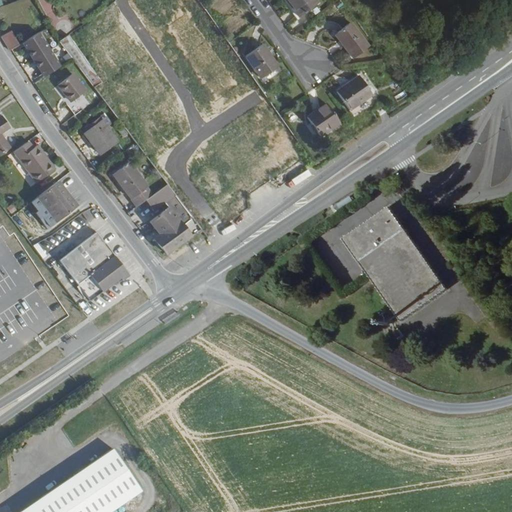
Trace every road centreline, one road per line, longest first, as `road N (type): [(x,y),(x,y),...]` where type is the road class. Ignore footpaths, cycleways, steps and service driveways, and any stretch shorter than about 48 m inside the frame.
road 1 (unclassified): [(201,274),(223,297),(398,397),(460,410),(511,402)]
road 2 (secondary): [(201,274),(477,87)]
road 3 (residential): [(0,53),(173,293)]
road 4 (secondary): [(0,412),(173,293)]
road 5 (unknown): [(505,88),(435,199)]
road 6 (unknown): [(505,88),(490,182),(475,204)]
